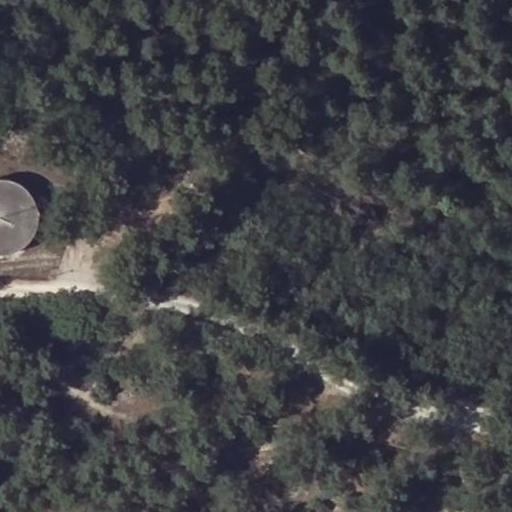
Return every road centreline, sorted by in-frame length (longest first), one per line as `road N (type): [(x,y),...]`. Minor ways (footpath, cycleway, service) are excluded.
road 1 (unclassified): [(0,291),(133,299),(210,314),(401,406)]
road 2 (residential): [(511,484),(476,451),(401,406)]
